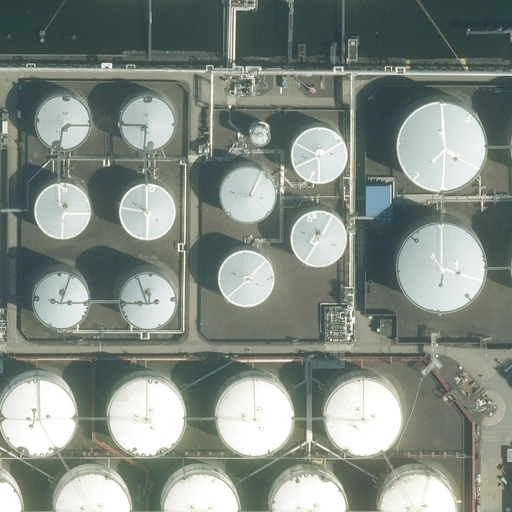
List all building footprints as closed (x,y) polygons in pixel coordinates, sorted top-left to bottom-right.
[(256,97),(257,86),(247,86),(247,97),(256,97)] [(82,138),(85,134),(88,129),(90,124),(91,115),(89,107),(85,101),(82,97),(75,92),(66,89),(60,89),(54,90),(49,93),(45,95),(41,99),(37,105),(35,109),(34,117),(34,121),(35,127),(39,135),(43,138),(47,142),(52,144),(61,146),(66,146),(71,145),(78,141),(82,138)] [(174,127),(175,120),(175,112),(172,106),(169,101),(163,95),(158,92),(151,90),(143,90),(137,92),(130,95),(125,101),(123,104),(119,111),(119,121),(120,127),(124,135),(127,139),(135,144),(141,146),(146,147),(151,146),(156,145),(162,142),(166,140),(170,135),(174,127)] [(424,96),(418,98),(409,104),(401,113),(395,123),(393,133),(392,144),(395,155),(399,164),(406,172),(415,179),(428,184),(439,185),(449,184),(462,179),(470,173),(477,164),(481,156),(484,145),(484,134),(482,126),(479,119),(473,110),(465,102),(456,97),(447,95),(440,94),(431,94),(424,96)] [(269,134),(269,131),(269,128),(268,126),(267,124),(266,123),(264,121),(261,120),(258,120),(256,121),(254,121),(253,122),(251,124),(250,127),(249,129),(249,132),(249,133),(250,135),(251,137),(254,139),(255,140),(257,141),(260,141),(262,140),(265,139),(267,137),(268,135),(269,134)] [(344,159),(346,153),(346,147),(343,139),(341,134),(337,129),(332,126),(325,123),(317,122),(311,122),(306,124),(298,130),(293,135),(291,140),(289,147),(290,157),(293,164),(296,168),(300,172),(305,175),(313,178),(320,178),(330,176),(334,173),(339,169),(343,163),(344,159)] [(274,198),(275,192),(275,185),(272,176),(268,171),(260,165),(253,162),(248,161),(242,162),(237,163),(231,166),(227,169),(223,174),(221,178),(219,184),(218,192),(219,197),(223,206),(226,210),(231,214),(237,216),(242,218),(248,218),(256,217),(261,214),(266,211),(270,206),(274,198)] [(88,216),(90,212),(90,204),(88,194),(85,189),(79,183),(74,180),(68,178),(62,177),(54,178),(47,181),(43,184),(38,188),(36,193),(33,201),(33,206),(34,214),(38,222),(42,227),(48,231),(57,234),(66,234),(72,232),(77,230),(82,226),(85,222),(88,216)] [(173,215),(174,211),(175,203),(173,196),(168,188),(164,184),(157,180),(152,178),(147,178),(140,179),(136,180),(130,183),(126,187),(122,192),(119,200),(118,206),(119,213),(121,219),(124,224),(131,230),(139,233),(145,234),(152,234),(157,233),(163,229),(167,226),(170,222),(173,215)] [(389,184),(366,184),(365,214),(389,214),(389,184)] [(346,235),(346,230),(343,221),(340,216),(336,212),(331,208),(325,206),(320,205),(314,205),(309,206),(304,208),(297,213),(293,219),(290,224),(289,229),(289,234),(290,242),(293,249),(298,254),(303,258),(311,261),(320,262),(329,259),(336,255),(340,251),(343,246),(345,241),(346,235)] [(424,217),(417,219),(408,225),(400,234),(394,244),(392,254),(392,265),(394,276),(399,285),(405,293),(414,300),(427,305),(438,306),(449,305),(461,300),(469,294),(476,285),(480,277),(483,266),(483,255),(481,247),(478,240),(472,231),(464,223),(455,218),(447,216),(439,215),(430,215),(424,217)] [(270,288),(273,282),(274,274),(273,267),(270,259),(265,253),(259,248),(253,246),(248,245),(238,245),(233,247),(228,250),(223,254),(220,259),(217,265),(216,271),(216,279),(219,288),(223,293),(228,298),(237,302),(242,303),(248,303),(253,302),(260,298),(265,295),(270,288)] [(85,301),(86,295),(85,290),(84,284),(81,279),(77,274),(73,271),(68,268),(59,266),(50,267),(46,268),(41,271),(37,274),(33,279),(30,283),(29,289),(28,295),(29,301),(30,305),(33,310),(40,318),(44,321),(49,322),(55,323),(61,323),(67,322),(72,319),(76,316),(80,312),(83,307),(85,301)] [(173,302),(173,296),(173,290),(171,285),(169,279),(165,275),(161,271),(156,269),(147,266),(138,267),(133,269),(128,271),(124,275),(120,279),(118,284),(116,289),(116,295),(116,301),(118,306),(120,311),(127,318),(132,321),(137,323),(143,324),(149,324),(154,322),(159,320),(164,316),(168,312),(171,307),(173,302)] [(391,334),(391,319),(380,318),(380,334),(391,334)] [(353,368),(344,371),(335,377),(328,384),(323,393),(321,403),(321,413),(324,423),(329,432),(336,439),(344,444),(354,447),(364,448),(374,446),(383,441),(391,435),(397,427),(401,417),(402,407),(401,397),(397,388),(391,379),(383,373),(373,369),(363,367),(353,368)] [(245,368),(236,372),(227,377),(220,385),(216,394),(213,404),(213,414),(216,424),(221,432),(228,440),(237,445),(246,448),(256,449),(266,447),(276,442),(283,436),(289,427),(293,418),(294,408),(293,398),(289,388),(283,380),(275,374),(266,370),(256,368),(245,368)] [(29,370),(20,373),(11,379),(4,386),(0,393),(0,425),(5,434),(12,441),(20,446),(30,450),(40,450),(50,448),(59,444),(67,437),(73,429),(77,419),(78,409),(76,399),(73,390),(67,382),(59,375),(49,371),(39,369),(29,370)] [(135,370),(127,373),(116,381),(110,387),(107,394),(105,402),(104,414),(107,426),(114,436),(122,443),(135,449),(152,449),(165,445),(173,438),(178,433),(181,426),(184,417),(185,411),(185,402),(182,393),(178,386),(171,379),(164,374),(154,370),(144,369),(135,370)] [(82,462),(74,465),(63,473),(57,479),(54,486),(52,494),(51,506),(52,511),(130,511),(131,509),(132,503),(132,494),(129,485),(125,478),(118,471),(111,466),(101,462),(91,461),(82,462)] [(299,462),(289,465),(281,471),(274,478),(269,487),(267,497),(267,507),(268,511),(346,511),(347,511),(348,501),(346,491),(343,482),(336,474),(329,467),(319,463),(309,461),(299,462)] [(191,463),(183,466),(172,474),(166,481),(163,487),(160,496),(160,508),(161,511),(239,511),(240,511),(241,504),(240,496),(237,486),(233,479),(227,472),(220,467),(209,463),(199,462),(191,463)] [(407,462),(398,466),(389,471),(382,479),(378,488),(375,497),(375,508),(376,511),(454,511),(455,511),(456,502),(455,492),(451,482),(445,474),(437,468),(428,463),(418,462),(407,462)] [(0,511),(22,511),(23,510),(24,503),(23,495),(20,486),(16,479),(10,472),(2,466),(0,465),(0,511)]
